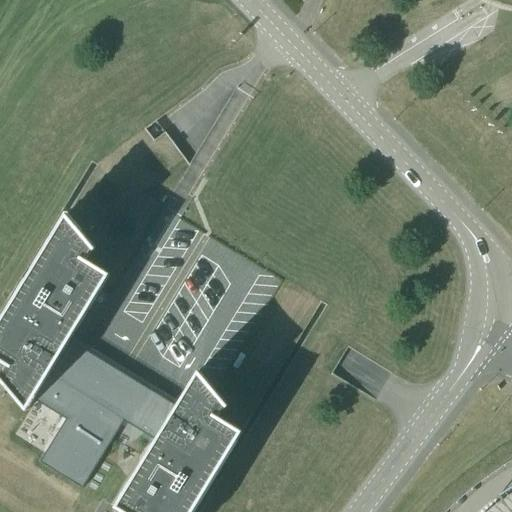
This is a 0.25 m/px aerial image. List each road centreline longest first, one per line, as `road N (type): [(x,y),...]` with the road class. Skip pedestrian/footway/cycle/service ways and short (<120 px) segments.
road 1 (unclassified): [(465,229),(248,0)]
road 2 (unclassified): [(451,391),(482,361),(508,312),(501,258),(483,235),(465,229)]
road 3 (unclassified): [(465,229),(477,305),(451,391)]
road 4 (unclassified): [(360,511),(451,391)]
